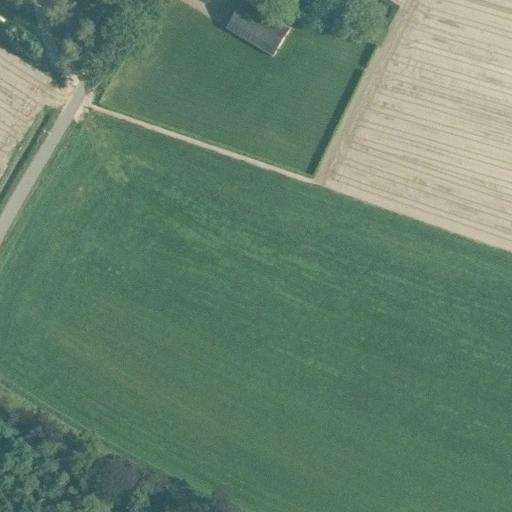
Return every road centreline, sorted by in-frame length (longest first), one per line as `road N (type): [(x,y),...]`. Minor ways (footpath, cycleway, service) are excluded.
road 1 (unclassified): [(0,231),(136,0)]
road 2 (unclassified): [(190,511),(0,409)]
